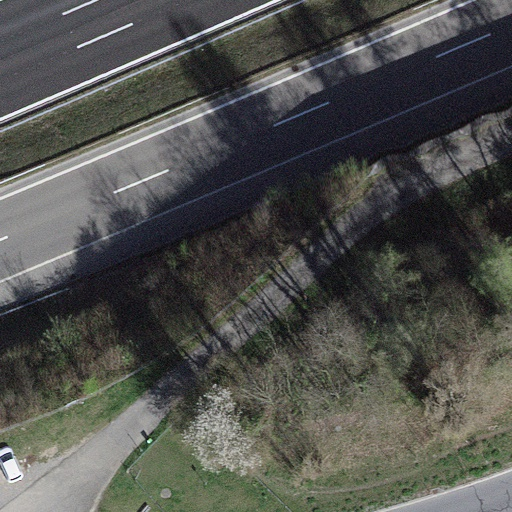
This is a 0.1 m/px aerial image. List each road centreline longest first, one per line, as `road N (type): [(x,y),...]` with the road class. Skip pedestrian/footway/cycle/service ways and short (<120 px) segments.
road 1 (track): [(511,141),(403,196),(332,247),(107,450),(55,511)]
road 2 (motorway): [(0,242),(511,27)]
road 3 (motorway): [(140,0),(0,61)]
